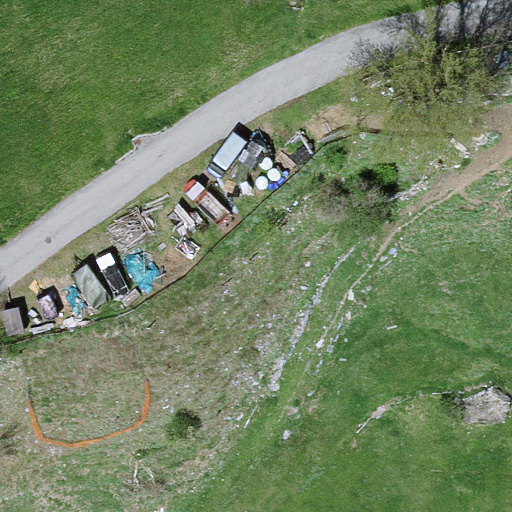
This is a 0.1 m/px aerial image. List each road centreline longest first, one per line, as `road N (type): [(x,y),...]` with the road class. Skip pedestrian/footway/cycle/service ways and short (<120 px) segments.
road 1 (track): [(300,78),(386,111),(487,119),(507,128),(508,147),(393,220),(343,279),(234,473)]
road 2 (residential): [(0,271),(209,117),(399,35),(511,10)]
